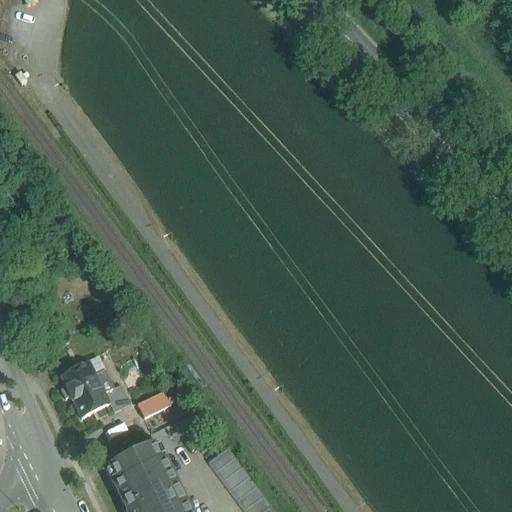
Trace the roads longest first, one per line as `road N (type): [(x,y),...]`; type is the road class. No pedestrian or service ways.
road 1 (primary): [(310,0),(511,218)]
road 2 (residential): [(0,361),(50,473)]
